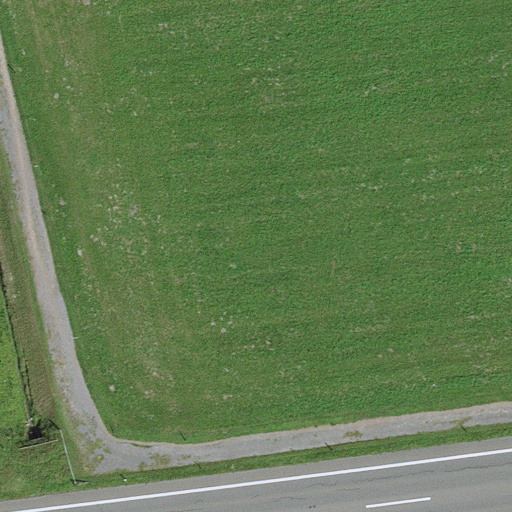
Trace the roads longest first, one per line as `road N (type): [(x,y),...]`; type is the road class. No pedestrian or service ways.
road 1 (track): [(511,410),(167,457),(100,453),(55,325),(0,76)]
road 2 (trunk): [(511,487),(336,511)]
